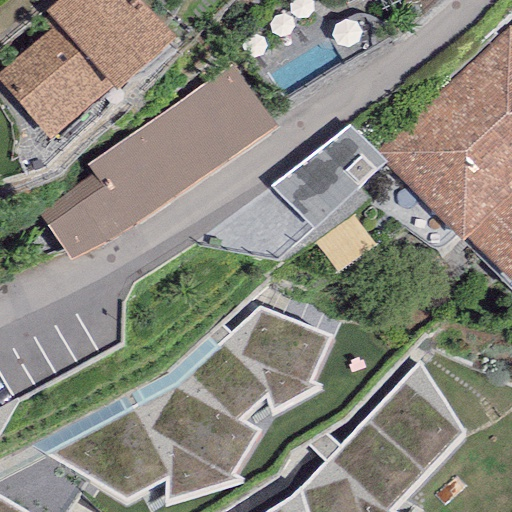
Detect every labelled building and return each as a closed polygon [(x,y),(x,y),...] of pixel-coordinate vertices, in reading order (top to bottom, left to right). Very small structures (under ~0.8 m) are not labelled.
[(173,40),(137,0),(57,0),(45,11),(54,21),(0,68),(0,78),(51,137),(112,85),(116,89),(173,40)] [(511,34),(381,158),(460,242),(465,238),(511,283),(511,282),(511,34)] [(231,63),(86,164),(93,176),(38,211),(47,224),(70,260),(102,245),(278,128),(231,63)] [(178,388),(48,452),(126,500),(144,492),(155,511),(169,500),(246,483),(233,476),(262,432),(241,423),(270,396),(276,412),(326,389),(311,384),(333,336),(261,306),(178,388)] [(300,487),(262,511),(396,511),(391,509),(465,431),(419,359),(367,422),(300,487)] [(28,511),(0,496),(0,511),(28,511)]
